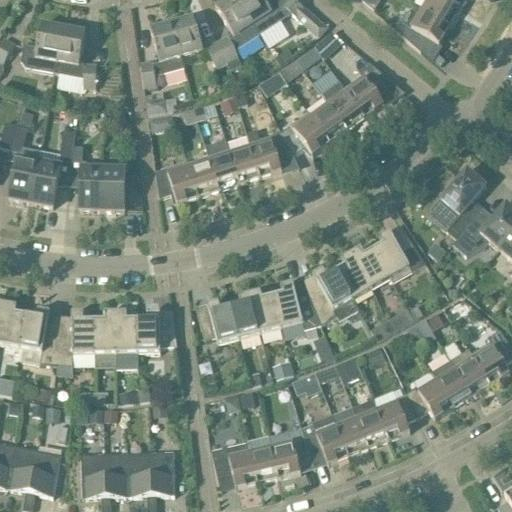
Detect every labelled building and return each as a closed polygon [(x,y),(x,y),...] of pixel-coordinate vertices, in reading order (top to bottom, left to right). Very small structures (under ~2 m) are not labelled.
[(234,39),(230,42),(230,41),(219,46),(229,68),(228,68),(232,75),(243,70),(236,55),(260,39),(254,29),(235,0),(234,0),(217,11),(234,39)] [(272,15),(262,0),(235,0),(254,29),(260,39),(293,18),(299,24),(321,42),(329,32),(308,14),(307,14),(290,0),(287,0),(281,8),(282,8),(272,15)] [(375,12),(380,0),(366,0),(363,7),(375,12)] [(451,30),(462,12),(442,0),(431,0),(424,13),(423,14),(451,30)] [(442,0),(462,12),(468,0),(442,0)] [(423,14),(424,13),(419,10),(408,29),(402,26),(397,34),(419,52),(426,41),(439,49),(451,30),(423,14)] [(173,27),(183,61),(204,55),(195,21),(173,27)] [(183,61),(173,27),(152,33),(161,67),(154,69),(154,66),(142,68),(145,92),(158,90),(156,80),(185,72),(182,61),(183,61)] [(56,78),(65,32),(43,28),(39,51),(25,48),(22,66),(26,72),(56,78)] [(65,32),(56,78),(85,83),(85,93),(97,93),(98,69),(91,69),(85,69),(85,70),(81,69),(87,36),(65,32)] [(10,47),(5,43),(0,51),(0,82),(5,74),(4,70),(15,49),(10,47)] [(229,68),(219,46),(208,51),(218,73),(228,68),(229,68)] [(298,65),(305,75),(322,62),(315,52),(298,65)] [(288,55),(275,63),(280,72),(293,63),(288,55)] [(288,87),(305,75),(298,65),(281,77),(288,87)] [(358,76),(364,84),(347,96),(366,122),(384,109),(378,101),(394,89),(369,68),(358,76)] [(330,109),(329,109),(348,135),(366,122),(347,96),(340,86),(322,99),(330,109)] [(248,109),(244,97),(235,100),(239,112),(248,109)] [(167,115),(165,102),(146,105),(148,118),(167,115)] [(329,109),(312,121),(330,147),(348,135),(329,109)] [(309,116),(281,137),(294,162),(307,152),(312,160),(330,147),(312,121),(309,116)] [(176,133),(173,121),(150,126),(153,137),(176,133)] [(17,131),(6,128),(0,148),(0,151),(10,155),(17,131)] [(28,134),(17,131),(10,155),(11,155),(8,165),(17,167),(10,204),(32,209),(40,168),(39,167),(41,156),(23,152),(28,134)] [(76,138),(64,136),(60,166),(72,167),(74,152),(75,143),(76,138)] [(294,162),(281,137),(271,140),(272,145),(251,152),(261,182),(282,176),(279,166),(294,162)] [(248,141),(227,147),(231,158),(240,189),(261,182),(251,152),(248,141)] [(226,145),(206,152),(210,165),(220,195),(240,189),(230,158),(226,145)] [(102,216),(104,167),(83,166),(83,153),(74,152),(72,167),(70,192),(81,192),(80,215),(102,216)] [(220,195),(210,165),(189,171),(199,202),(220,195)] [(199,202),(189,171),(188,166),(156,177),(160,204),(175,199),(178,209),(199,202)] [(126,168),(104,167),(102,216),(125,216),(126,168)] [(61,172),(40,168),(32,209),(53,213),(61,172)] [(463,238),(481,218),(471,209),(486,191),(467,175),(428,220),(457,245),(463,238)] [(457,245),(453,250),(467,263),(490,247),(499,255),(511,240),(511,213),(507,209),(491,227),(481,218),(464,238),(457,245)] [(373,254),(391,285),(393,289),(411,279),(410,278),(426,269),(415,252),(412,254),(400,231),(379,242),(383,248),(373,254)] [(511,279),(511,240),(499,255),(511,266),(511,277),(511,279)] [(351,258),(372,295),(391,285),(373,254),(364,259),(361,253),(351,258)] [(353,305),(354,305),(372,295),(351,258),(342,263),(345,269),(336,275),(353,305)] [(359,316),(354,305),(353,305),(336,275),(326,280),(323,274),(312,279),(317,287),(306,291),(321,331),(337,322),(340,326),(359,316)] [(284,298),(273,300),(282,334),(284,345),(306,339),(305,335),(321,331),(306,291),(303,285),(293,288),(282,291),(284,298)] [(261,339),(282,334),(273,300),(263,303),(261,296),(250,299),(261,339)] [(240,345),(261,339),(250,299),(240,302),(242,309),(231,311),(240,345)] [(218,350),(240,345),(231,311),(221,314),(219,307),(196,313),(205,346),(216,343),(218,350)] [(0,347),(0,350),(21,354),(27,320),(16,318),(17,311),(6,309),(0,347)] [(408,316),(413,326),(424,320),(418,310),(409,315),(408,316)] [(389,325),(395,337),(413,326),(408,316),(409,315),(408,313),(389,325)] [(37,321),(27,320),(21,354),(19,366),(40,369),(57,370),(59,342),(46,341),(48,324),(50,316),(38,314),(37,321)] [(138,325),(139,359),(161,358),(161,353),(177,352),(172,317),(148,317),(149,324),(138,325)] [(105,326),(95,326),(95,359),(96,359),(96,372),(118,372),(117,359),(116,318),(105,318),(105,326)] [(127,318),(116,318),(117,359),(118,372),(118,376),(139,375),(139,359),(138,325),(127,325),(127,318)] [(59,342),(57,370),(73,372),(73,373),(96,372),(96,359),(95,359),(95,326),(84,326),(84,319),(72,319),(73,343),(59,342)] [(432,335),(425,324),(407,335),(413,346),(432,335)] [(395,337),(389,325),(372,335),(379,346),(395,337)] [(472,359),(491,390),(510,379),(505,370),(511,365),(511,353),(501,335),(488,343),(490,347),(472,359)] [(450,366),(456,374),(472,402),(491,390),(472,359),(469,354),(450,366)] [(331,356),(319,361),(322,369),(334,364),(331,356)] [(356,361),(336,369),(340,381),(361,373),(356,361)] [(294,380),(290,366),(273,371),(277,385),(294,380)] [(456,374),(450,366),(431,377),(437,386),(437,385),(454,413),(472,402),(456,374)] [(340,381),(336,369),(316,377),(320,389),(340,381)] [(0,399),(13,401),(15,385),(0,382),(0,399)] [(306,397),(301,383),(292,387),(297,400),(306,397)] [(416,392),(407,398),(419,423),(430,416),(435,424),(454,413),(437,385),(437,386),(419,397),(416,392)] [(79,408),(96,409),(96,397),(80,397),(79,408)] [(106,397),(96,397),(96,409),(106,409),(106,397)] [(378,416),(389,445),(410,437),(406,428),(419,423),(407,398),(396,403),(397,408),(378,416)] [(353,412),(369,453),(389,445),(378,416),(373,404),(353,412)] [(349,461),(369,453),(353,412),(333,420),(333,421),(349,461)] [(349,461),(333,421),(313,429),(302,433),(312,465),(325,460),(329,470),(349,461)] [(269,441),(272,453),(279,484),(301,478),(299,469),(312,465),(302,433),(269,441)] [(237,494),(258,488),(251,457),(251,458),(249,448),(211,457),(219,488),(234,484),(237,494)] [(0,493),(8,495),(16,452),(0,449),(0,493)] [(8,495),(26,498),(31,499),(38,456),(16,452),(8,495)] [(272,453),(251,457),(258,488),(279,484),(272,453)] [(38,456),(31,499),(35,499),(54,503),(61,460),(38,456)] [(151,459),(152,502),(157,502),(176,501),(174,458),(151,459)] [(129,502),(148,502),(152,502),(151,459),(128,460),(129,502)] [(83,504),(102,504),(107,503),(105,460),(82,461),(83,504)] [(107,503),(111,503),(129,502),(128,460),(105,460),(107,503)] [(511,511),(511,492),(510,493),(511,496),(505,502),(508,507),(500,511),(511,511)] [(35,499),(31,499),(26,498),(25,507),(34,508),(35,499)] [(148,511),(157,511),(157,502),(152,502),(148,502),(148,511)] [(102,511),(111,511),(111,503),(107,503),(102,504),(102,511)]
